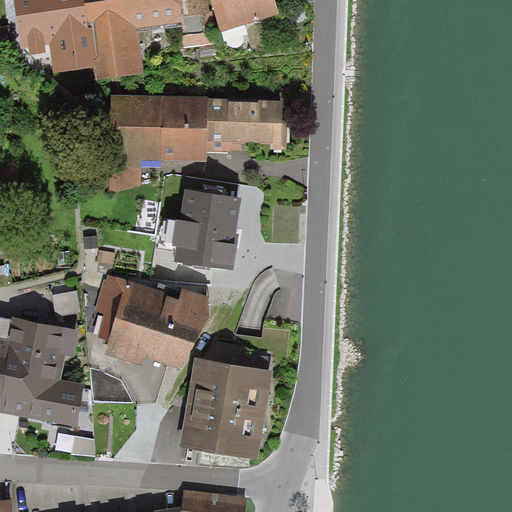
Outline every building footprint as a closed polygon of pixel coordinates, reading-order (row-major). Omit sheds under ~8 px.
[(15,0),(23,51),(56,46),(58,58),(89,53),(95,52),(92,27),(86,28),(82,0),(15,0)] [(82,0),(86,28),(92,27),(95,52),(89,53),(93,83),(146,76),(139,31),(180,25),(182,24),(180,8),(182,8),(180,0),(82,0)] [(207,0),(180,0),(182,8),(180,8),(182,24),(180,25),(184,46),(217,40),(213,26),(207,0)] [(211,0),(221,34),(280,16),(274,0),(211,0)] [(207,154),(209,100),(209,98),(111,96),(110,160),(143,161),(207,164),(207,154)] [(232,100),(209,100),(207,154),(231,155),(231,152),(237,152),(241,152),(242,145),(271,146),(270,151),(288,151),(288,127),(283,127),(284,103),(263,102),(263,105),(232,104),(232,100)] [(143,161),(110,160),(109,193),(141,186),(143,161)] [(242,200),(185,191),(180,223),(177,222),(172,251),(176,252),(174,263),(234,272),(239,237),(236,236),(237,233),(242,200)] [(168,295),(108,276),(107,281),(105,280),(96,311),(105,315),(97,339),(109,343),(104,355),(141,367),(144,360),(181,372),(218,302),(183,291),(179,302),(167,298),(168,295)] [(4,321),(0,320),(0,413),(11,416),(62,428),(68,394),(59,392),(72,331),(11,318),(10,323),(4,321)] [(273,374),(195,360),(180,449),(258,462),(273,374)] [(184,490),(182,509),(182,511),(245,511),(247,498),(184,490)] [(0,501),(0,511),(12,511),(12,501),(0,501)]
